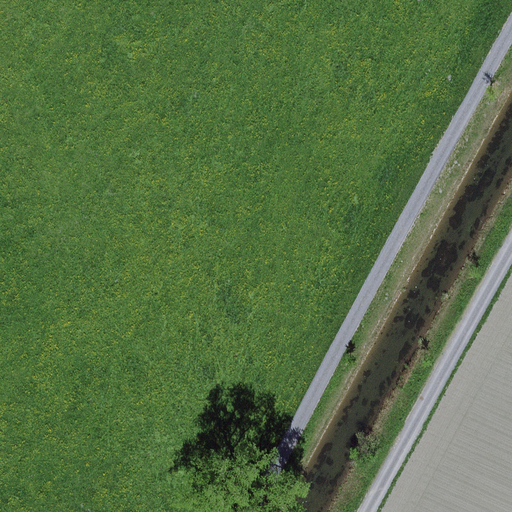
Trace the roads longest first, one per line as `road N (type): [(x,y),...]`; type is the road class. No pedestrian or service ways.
road 1 (track): [(256,511),(511,37)]
road 2 (track): [(511,261),(375,511)]
